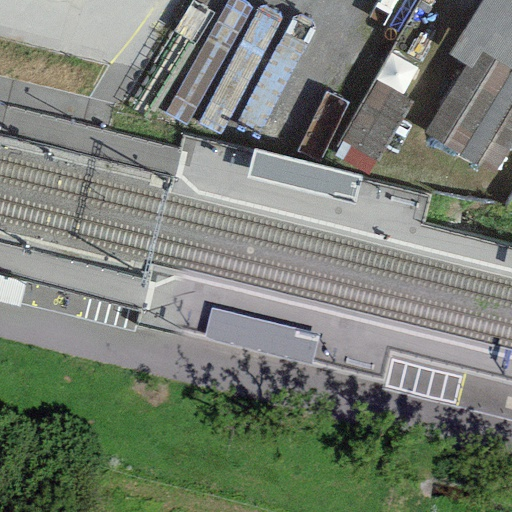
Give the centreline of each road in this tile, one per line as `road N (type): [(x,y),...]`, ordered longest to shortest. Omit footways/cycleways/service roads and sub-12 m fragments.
road 1 (track): [(511,445),(0,316)]
road 2 (track): [(0,405),(57,434),(265,486)]
